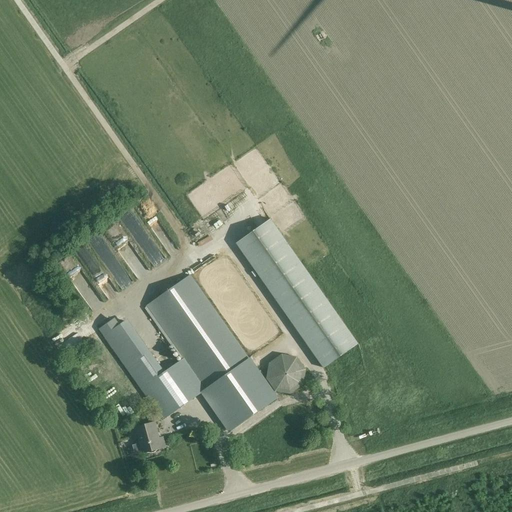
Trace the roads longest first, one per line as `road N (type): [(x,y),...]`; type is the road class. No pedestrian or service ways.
road 1 (unclassified): [(172,511),(511,422)]
road 2 (track): [(511,453),(362,494),(355,463)]
